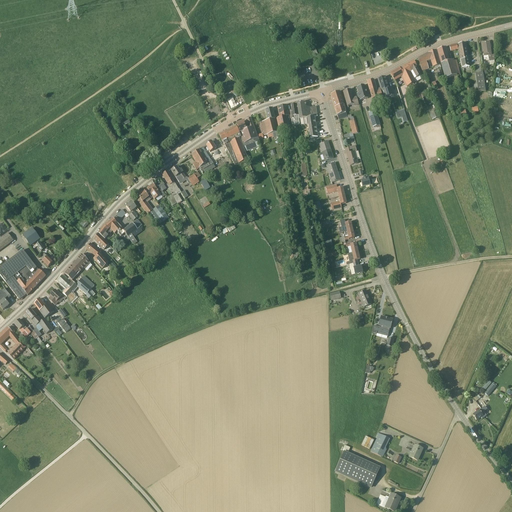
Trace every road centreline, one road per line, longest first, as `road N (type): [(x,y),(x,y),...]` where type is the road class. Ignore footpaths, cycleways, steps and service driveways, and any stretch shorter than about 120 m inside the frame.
road 1 (track): [(384,276),(180,337),(99,374),(69,418)]
road 2 (tertiary): [(458,411),(384,276),(320,91)]
road 3 (track): [(198,0),(140,62),(0,156)]
road 4 (unclassified): [(51,278),(125,195),(232,122)]
road 5 (unclassified): [(159,511),(0,350)]
road 6 (tertiary): [(320,91),(380,73),(432,45),(511,25)]
road 7 (unclassified): [(232,122),(173,0)]
road 8 (track): [(384,276),(511,257)]
